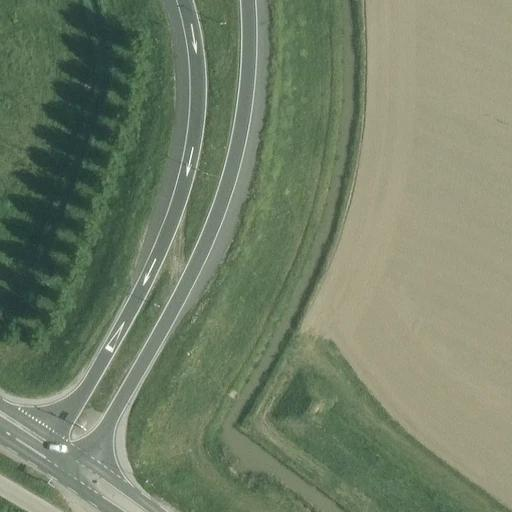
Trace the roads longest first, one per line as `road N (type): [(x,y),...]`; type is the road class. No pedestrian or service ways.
road 1 (motorway): [(83,473),(222,200),(240,131),(247,0)]
road 2 (motorway): [(183,0),(198,103),(174,209),(137,298),(45,446)]
